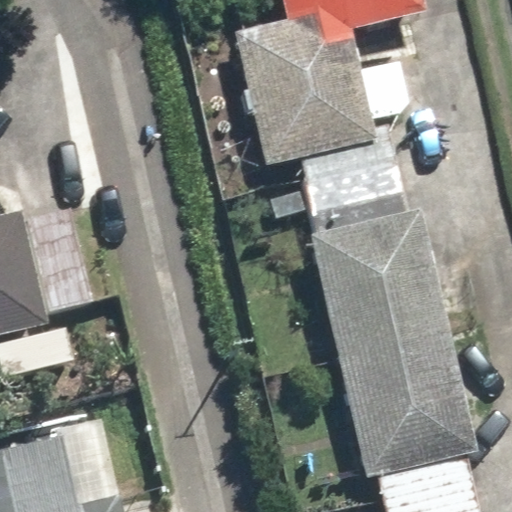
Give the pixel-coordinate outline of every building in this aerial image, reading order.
[(351,34),(427,17),(422,0),(278,0),(284,24),(346,10),(351,34)] [(263,170),(376,144),(372,124),(361,76),(360,72),(351,34),(346,10),(284,24),(232,36),(263,170)] [(398,63),(360,72),(361,76),(372,124),(410,116),(398,63)] [(308,216),(313,237),(400,217),(385,149),(298,169),(303,192),(267,200),(273,224),(308,216)] [(365,484),(475,459),(419,213),(400,217),(313,237),(309,238),(365,484)] [(0,341),(50,330),(24,216),(0,221),(0,341)] [(0,511),(123,511),(104,427),(0,450),(0,511)] [(477,511),(467,464),(380,484),(386,511),(477,511)]
